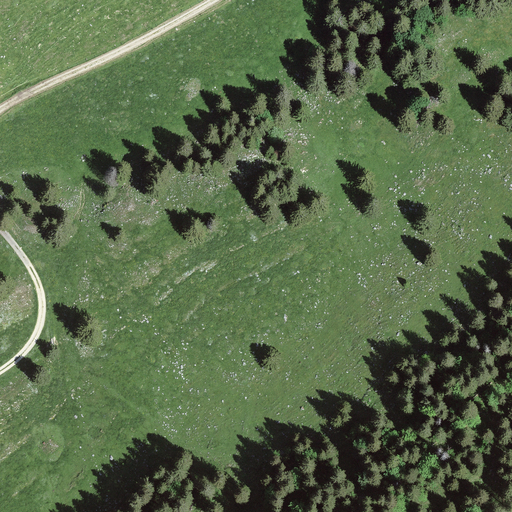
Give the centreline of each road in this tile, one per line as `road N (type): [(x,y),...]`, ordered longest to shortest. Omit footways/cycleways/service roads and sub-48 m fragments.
road 1 (track): [(213,0),(0,109)]
road 2 (track): [(0,228),(33,273),(42,308),(31,343),(0,371)]
